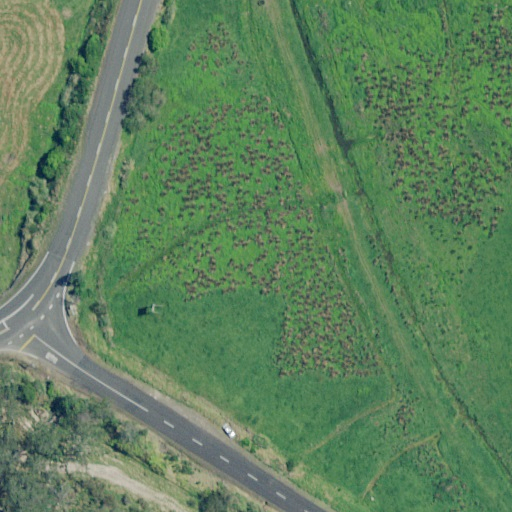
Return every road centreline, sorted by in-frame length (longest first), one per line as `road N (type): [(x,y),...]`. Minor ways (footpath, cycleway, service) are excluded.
road 1 (secondary): [(17,324),(50,284),(81,215),(141,0)]
road 2 (tertiary): [(17,324),(311,511)]
